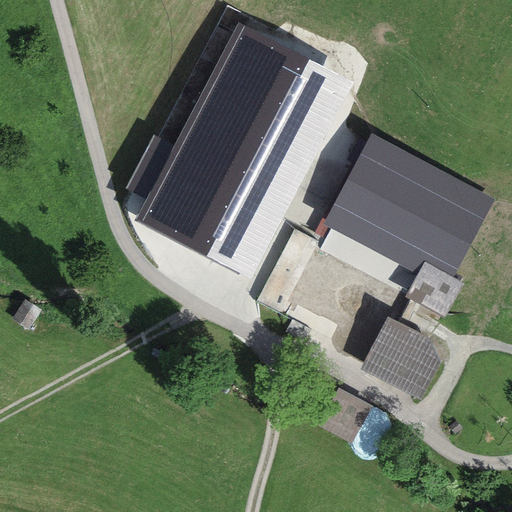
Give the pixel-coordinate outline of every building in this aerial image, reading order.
[(243,262),(336,86),(245,38),(152,215),(243,262)] [(456,273),(339,206),(286,299),(377,351),(398,316),(423,330),(456,273)] [(311,328),(292,319),(287,329),(306,339),(311,328)] [(322,422),(350,439),(369,407),(342,391),(322,422)] [(455,432),(450,426),(445,431),(450,437),(455,432)]
